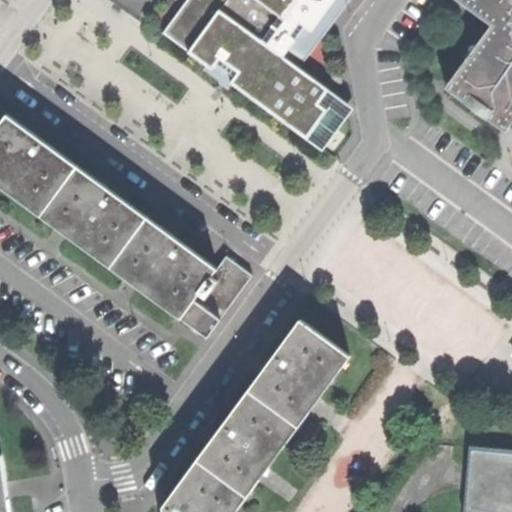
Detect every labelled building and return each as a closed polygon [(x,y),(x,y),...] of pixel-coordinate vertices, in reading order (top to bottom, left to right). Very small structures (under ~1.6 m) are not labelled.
[(298,132),(307,138),(321,148),(353,105),(330,89),(328,88),(300,67),(322,38),(322,39),(324,37),(350,0),(186,0),(164,31),(162,32),(187,50),(207,65),(204,69),(221,82),(220,82),(220,83),(228,88),(228,89),(229,88),(232,83),(252,98),(251,98),(251,99),(296,132),(297,133),(298,132)] [(511,0),(457,0),(476,14),(492,25),(463,63),(446,87),(462,99),(490,120),(490,119),(506,131),(511,122),(511,0)] [(328,48),(330,63),(338,61),(336,47),(328,48)] [(331,69),(334,84),(342,83),(339,68),(331,69)] [(8,114),(0,125),(0,184),(8,191),(41,215),(43,216),(78,242),(111,266),(113,267),(147,292),(180,317),(181,317),(196,298),(201,291),(213,275),(218,268),(8,114)] [(201,291),(196,298),(222,317),(253,275),(239,264),(227,256),(218,268),(213,275),(220,281),(208,297),(201,291)] [(220,281),(213,275),(201,291),(208,297),(220,281)] [(222,317),(196,298),(181,317),(194,327),(208,337),(222,317)] [(235,511),(350,357),(351,356),(301,319),(266,366),(215,437),(164,506),(165,511),(235,511)] [(464,511),(511,511),(511,452),(470,449),(468,464),(464,511)] [(11,511),(3,456),(3,455),(1,454),(0,453),(0,511),(11,511)]
